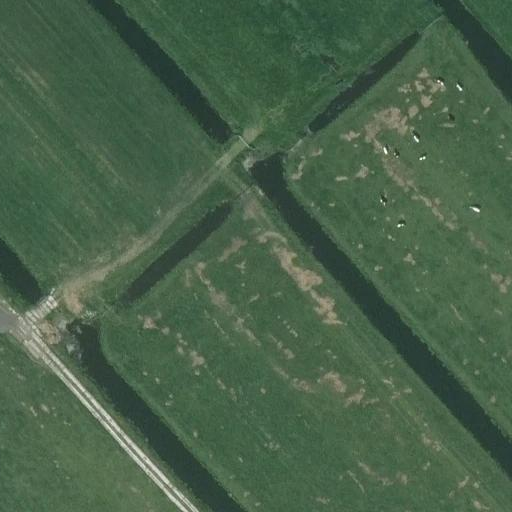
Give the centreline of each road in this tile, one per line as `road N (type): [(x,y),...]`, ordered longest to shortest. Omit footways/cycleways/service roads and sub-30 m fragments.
road 1 (track): [(376,0),(362,42),(269,118),(138,245),(52,297)]
road 2 (track): [(191,511),(31,330),(52,297)]
